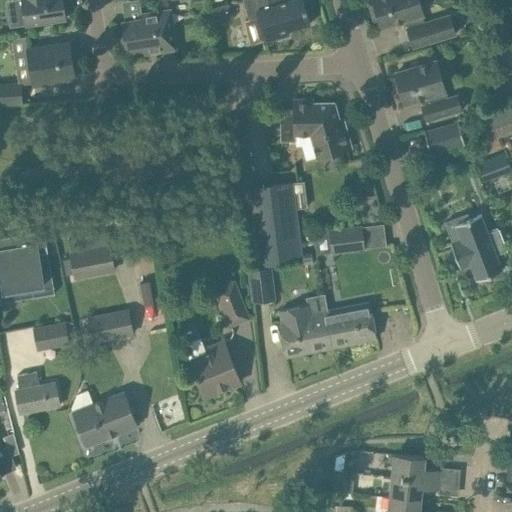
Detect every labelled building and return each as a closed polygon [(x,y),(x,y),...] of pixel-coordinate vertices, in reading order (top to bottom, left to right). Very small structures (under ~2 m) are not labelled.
[(21,0),(26,25),(46,22),(65,19),(62,0),(21,0)] [(268,0),(242,0),(249,20),(257,17),(265,41),(289,34),(288,30),(310,24),(302,0),(289,0),(270,6),(268,0)] [(372,0),(374,4),(368,6),(373,21),(379,19),(381,27),(406,19),(408,27),(407,28),(413,46),(455,34),(449,15),(424,22),(422,15),(423,14),(418,0),(372,0)] [(142,18),(122,21),(124,36),(121,37),(123,47),(126,46),(127,51),(145,49),(145,53),(176,49),(170,9),(141,14),(142,18)] [(27,49),(29,64),(32,84),(74,77),(69,42),(27,49)] [(436,60),(395,73),(404,104),(422,98),(424,105),(422,105),(426,120),(461,110),(456,95),(447,98),(436,60)] [(20,83),(0,84),(0,104),(21,103),(20,83)] [(280,111),(280,131),(280,141),(296,141),(295,134),(311,133),(318,157),(351,148),(344,125),(341,127),(334,102),(312,103),(312,99),(294,99),(294,110),(280,111)] [(501,147),(497,137),(511,131),(511,103),(510,105),(505,105),(479,115),(487,137),(480,140),(485,153),(501,147)] [(424,131),(430,154),(431,153),(452,147),(463,144),(463,145),(465,144),(458,122),(457,122),(424,131)] [(511,171),(511,170),(504,151),(473,163),(482,183),(511,171)] [(257,265),(301,260),(293,196),(305,194),(303,181),(248,188),(257,265)] [(451,242),(450,242),(460,269),(461,268),(471,264),(476,278),(476,279),(502,269),(502,268),(501,268),(496,254),(507,250),(499,228),(488,232),(481,215),(481,214),(469,218),(466,219),(455,224),(460,239),(451,242)] [(173,224),(180,242),(200,234),(193,216),(173,224)] [(361,226),(329,230),(313,233),(316,254),(332,252),(364,248),(361,226)] [(18,247),(0,250),(0,269),(4,296),(28,291),(27,286),(43,283),(37,253),(47,252),(43,230),(16,235),(18,247)] [(116,271),(110,244),(68,252),(74,279),(116,271)] [(274,299),(270,266),(248,268),(252,302),(274,299)] [(140,279),(147,301),(156,298),(150,276),(140,279)] [(249,318),(234,280),(215,287),(230,326),(249,318)] [(327,325),(331,347),(376,338),(369,302),(329,310),(332,324),(327,325)] [(285,356),(331,347),(327,325),(332,324),(329,310),(310,313),(308,305),(281,310),(283,320),(278,322),(285,356)] [(134,335),(129,308),(87,316),(93,343),(134,335)] [(70,344),(65,321),(32,327),(37,350),(70,344)] [(190,360),(205,396),(240,382),(224,341),(206,348),(208,353),(190,360)] [(15,389),(16,393),(20,413),(59,405),(54,381),(39,385),(36,371),(16,375),(19,389),(15,389)] [(77,393),(71,406),(74,413),(72,414),(84,444),(132,425),(120,394),(94,405),(88,389),(77,393)] [(13,432),(3,437),(11,456),(19,452),(13,432)] [(343,470),(345,453),(336,457),(332,492),(353,493),(354,480),(345,480),(347,470),(343,470)] [(393,453),(391,474),(439,480),(440,470),(423,468),(425,456),(393,453)] [(389,496),(420,499),(421,489),(438,490),(439,480),(391,474),(389,496)] [(332,492),(332,501),(333,501),(342,501),(342,493),(332,492)] [(389,496),(387,511),(425,511),(419,511),(420,499),(389,496)]
